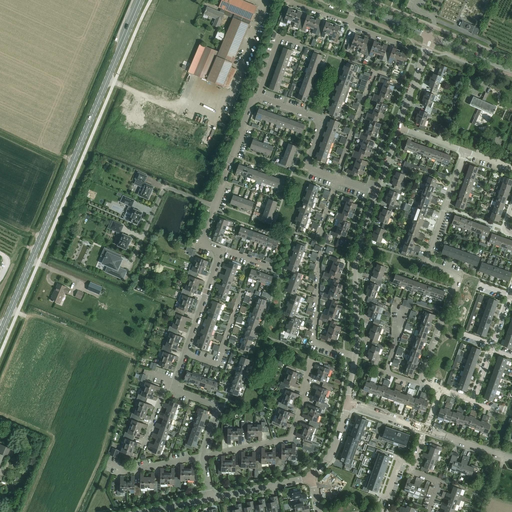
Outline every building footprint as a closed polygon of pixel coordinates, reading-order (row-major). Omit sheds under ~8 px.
[(192,64),(188,72),(194,74),(193,75),(223,87),(232,68),(234,63),(250,25),(257,7),(240,0),(222,0),(219,8),(221,9),(220,12),(207,7),(204,15),(203,17),(207,19),(208,16),(215,19),(213,26),(214,26),(219,28),(221,23),(224,15),(232,18),(233,19),(225,37),(219,52),(206,46),(200,44),(192,64)] [(292,22),(296,11),(289,8),(287,14),(284,13),(283,16),(281,15),(279,20),(281,20),(280,22),(283,23),(287,25),(288,21),(292,22)] [(300,29),(303,20),(300,19),(302,13),(296,11),(292,22),(295,23),(293,27),(300,29)] [(311,29),(315,18),(307,15),(305,21),(303,20),(300,29),(302,30),(305,31),(307,27),(311,29)] [(319,36),(322,27),(319,26),(321,20),(315,18),(311,29),(314,30),(312,34),(316,35),(319,36)] [(461,25),(460,27),(461,28),(470,32),(469,33),(477,36),(478,35),(481,28),(475,26),(474,26),(463,21),(461,25)] [(329,35),(333,25),(326,22),(324,28),(322,27),(319,36),(321,37),(324,38),(326,34),(329,35)] [(333,25),(329,35),(332,37),(331,41),(337,43),(340,33),(337,32),(340,27),(333,25)] [(218,31),(215,38),(222,41),(225,34),(218,31)] [(358,48),(362,37),(355,35),(353,41),(350,40),(347,50),(348,50),(349,49),(353,51),(355,47),(358,48)] [(366,55),(370,46),(367,45),(369,39),(362,37),(358,48),(362,49),(360,53),(366,55)] [(377,55),(381,44),(374,41),(372,47),(370,46),(366,55),(369,56),(372,58),(374,53),(377,55)] [(385,62),(388,53),(386,52),(388,46),(381,44),(377,55),(380,56),(379,60),(385,62)] [(396,61),(400,51),(393,48),(391,54),(388,53),(385,62),(388,63),(391,64),(392,60),(396,61)] [(400,51),(396,61),(399,63),(398,67),(401,68),(404,60),(406,61),(408,57),(405,56),(406,53),(400,51)] [(289,61),(291,56),(280,52),(279,55),(281,55),(280,58),(289,61)] [(313,53),(312,58),(321,61),(322,58),(323,59),(324,56),(313,53)] [(287,66),(289,61),(280,58),(279,61),(277,61),(276,63),(287,66)] [(312,58),(310,63),(320,67),(321,65),(319,64),(321,61),(312,58)] [(344,66),(343,68),(354,71),(357,72),(358,67),(356,66),(354,66),(355,64),(348,62),(348,63),(347,63),(346,66),(344,66)] [(285,71),(287,66),(276,63),(275,65),(277,66),(276,68),(285,71)] [(310,63),(308,68),(317,71),(318,68),(319,69),(320,67),(310,63)] [(430,80),(440,84),(442,77),(444,78),(447,68),(441,66),(438,75),(438,76),(433,74),(432,78),(431,77),(430,80)] [(284,77),(285,71),(276,68),(275,71),(274,71),(273,73),(284,77)] [(308,68),(306,73),(317,77),(317,75),(316,74),(317,71),(308,68)] [(343,68),(342,70),(344,71),(343,73),(352,77),(354,71),(343,68)] [(282,82),(284,77),(273,73),(272,75),(274,76),(273,79),(282,82)] [(306,73),(304,78),(313,82),(314,79),(316,79),(317,77),(306,73)] [(340,76),(340,78),(350,82),(352,77),(343,73),(342,76),(340,76)] [(380,75),(378,82),(383,83),(381,89),(392,93),(394,87),(389,85),(391,79),(389,78),(380,75)] [(304,78),(303,83),(313,87),(314,85),(312,84),(313,82),(304,78)] [(340,78),(339,80),(341,81),(340,84),(349,87),(350,87),(350,88),(351,88),(353,82),(350,82),(340,78)] [(280,87),(282,82),(273,79),(272,82),(270,81),(269,83),(280,87)] [(438,90),(440,84),(430,80),(428,83),(430,83),(429,87),(433,88),(432,91),(438,93),(439,90),(438,90)] [(278,92),(280,87),(269,83),(268,85),(270,86),(269,89),(278,92)] [(303,83),(301,89),(310,92),(311,89),(312,89),(313,87),(303,83)] [(337,86),(336,88),(340,89),(348,92),(349,92),(350,88),(350,87),(349,87),(340,84),(339,86),(337,86)] [(336,88),(335,90),(337,91),(336,94),(340,95),(347,97),(349,92),(348,92),(340,89),(336,88)] [(301,89),(299,94),(309,97),(310,95),(309,95),(310,92),(301,89)] [(374,94),(373,97),(383,101),(384,98),(390,100),(392,93),(381,89),(379,96),(374,94)] [(437,96),(438,93),(432,91),(431,94),(427,92),(425,96),(424,95),(423,98),(433,102),(435,96),(437,96)] [(299,94),(297,99),(306,102),(307,99),(309,99),(309,97),(299,94)] [(333,96),(333,98),(340,101),(343,102),(345,103),(347,97),(340,95),(336,94),(335,97),(333,96)] [(373,97),(372,100),(377,102),(374,108),(385,112),(388,106),(382,104),(383,101),(373,97)] [(473,97),(470,104),(493,114),(496,107),(485,102),(482,101),(473,97)] [(333,98),(332,101),(333,101),(332,104),(340,107),(341,107),(343,102),(340,101),(333,98)] [(431,108),(433,102),(423,98),(422,101),(423,102),(422,105),(427,107),(425,109),(432,112),(436,113),(437,110),(431,108)] [(330,106),(329,108),(340,112),(341,107),(340,107),(332,104),(331,107),(330,106)] [(261,119),(264,111),(261,110),(262,108),(259,107),(256,118),(261,119)] [(329,108),(328,111),(330,111),(329,114),(332,116),(331,118),(339,120),(341,113),(339,113),(340,112),(329,108)] [(367,113),(366,116),(377,120),(378,117),(383,119),(385,112),(374,108),(372,115),(367,113)] [(430,115),(432,112),(425,109),(424,112),(420,111),(419,114),(418,114),(416,117),(427,120),(429,114),(430,115)] [(266,121),(270,111),(268,110),(267,112),(264,111),(261,119),(266,121)] [(271,123),(274,114),(271,113),(272,112),(270,111),(266,121),(271,123)] [(276,125),(280,115),(278,114),(277,115),(274,114),(271,123),(276,125)] [(282,127),(285,118),(282,117),(282,115),(280,115),(276,125),(282,127)] [(366,116),(365,119),(370,121),(368,127),(379,131),(381,124),(376,122),(377,120),(366,116)] [(286,128),(290,118),(288,117),(287,119),(285,118),(282,127),(286,128)] [(425,126),(427,120),(416,117),(415,120),(417,120),(416,124),(420,125),(419,128),(425,130),(426,127),(425,126)] [(292,130),(295,121),(292,120),(292,119),(290,118),(286,128),(292,130)] [(328,122),(327,124),(338,128),(340,122),(331,119),(330,122),(328,122)] [(297,132),(301,122),(298,121),(298,122),(295,121),(292,130),(297,132)] [(301,122),(297,132),(302,134),(305,125),(302,124),(303,122),(301,122)] [(327,124),(326,126),(328,127),(327,130),(336,133),(338,128),(327,124)] [(439,131),(445,134),(447,128),(441,125),(439,131)] [(360,132),(359,135),(370,139),(371,136),(376,138),(379,131),(368,127),(365,133),(360,132)] [(324,132),(324,134),(334,138),(336,133),(327,130),(326,133),(324,132)] [(324,134),(323,136),(324,137),(324,140),(333,143),(332,143),(334,144),(334,143),(335,138),(334,138),(324,134)] [(359,135),(358,138),(363,140),(361,146),(372,150),(374,143),(369,141),(370,139),(359,135)] [(411,152),(414,143),(411,142),(411,140),(408,139),(405,148),(404,151),(407,152),(408,151),(411,152)] [(255,152),(259,142),(253,140),(250,149),(253,150),(253,151),(255,152)] [(321,142),(320,144),(331,148),(332,143),(333,143),(324,140),(322,143),(321,142)] [(261,152),(264,143),(259,142),(255,152),(257,153),(257,151),(261,152)] [(417,154),(420,145),(414,143),(411,152),(410,153),(414,154),(417,155),(417,154)] [(287,149),(297,153),(298,151),(296,150),(297,147),(289,144),(287,149)] [(320,144),(319,147),(321,147),(320,150),(329,153),(331,148),(320,144)] [(269,145),(265,156),(267,156),(268,155),(271,156),(274,147),(269,145)] [(424,154),(426,147),(420,145),(417,154),(417,155),(419,156),(420,155),(423,156),(424,154)] [(354,151),(353,154),(354,154),(363,157),(364,155),(370,157),(372,150),(361,146),(359,152),(354,151)] [(431,154),(432,149),(426,147),(424,154),(423,156),(426,157),(426,159),(429,160),(431,154)] [(296,155),(297,153),(287,149),(285,154),(294,157),(295,154),(296,155)] [(437,154),(438,152),(432,149),(431,154),(429,160),(431,161),(432,159),(435,160),(437,154)] [(317,152),(316,155),(327,158),(329,153),(320,150),(319,153),(317,152)] [(441,164),(444,154),(445,154),(438,152),(437,154),(435,160),(439,162),(438,163),(441,164)] [(293,160),(294,157),(285,154),(283,159),(294,163),(294,161),(293,160)] [(353,154),(352,157),(357,159),(354,165),(365,169),(368,162),(362,160),(363,157),(354,154),(353,154)] [(444,154),(441,164),(444,165),(444,164),(448,165),(449,162),(450,162),(451,159),(450,159),(451,156),(445,154),(444,154)] [(316,155),(316,157),(317,157),(316,161),(326,164),(328,159),(327,158),(316,155)] [(293,165),(294,163),(283,159),(281,164),(290,168),(291,164),(293,165)] [(241,175),(244,166),(241,165),(242,164),(240,163),(236,174),(241,175)] [(347,169),(346,173),(357,176),(358,174),(363,175),(365,169),(354,165),(352,171),(347,169)] [(477,174),(477,173),(479,170),(482,171),(483,168),(479,167),(478,168),(470,165),(468,171),(477,174)] [(246,177),(250,167),(248,166),(247,168),(244,166),(241,175),(246,177)] [(251,179),(255,170),(252,169),(252,167),(250,167),(246,177),(251,179)] [(407,176),(409,170),(403,168),(401,174),(396,172),(395,176),(394,175),(393,178),(403,181),(405,176),(407,176)] [(256,181),(260,170),(258,169),(257,171),(255,170),(251,179),(256,181)] [(261,183),(265,174),(262,173),(262,171),(260,170),(256,181),(261,183)] [(481,174),(477,173),(477,174),(468,171),(466,177),(475,180),(475,179),(476,176),(480,177),(481,174)] [(137,180),(135,184),(143,188),(140,196),(148,200),(154,187),(153,187),(146,184),(146,183),(145,184),(144,183),(147,177),(138,173),(135,179),(137,180)] [(266,184),(270,174),(268,173),(268,175),(265,174),(261,183),(266,184)] [(271,186),(275,178),(272,177),(273,175),(270,174),(266,184),(271,186)] [(276,188),(281,178),(278,177),(278,179),(275,178),(271,186),(276,188)] [(426,183),(442,189),(443,186),(436,184),(437,180),(428,177),(426,183)] [(483,182),(475,179),(475,180),(466,177),(463,183),(464,183),(473,186),(473,185),(474,182),(482,185),(482,184),(483,182)] [(502,183),(511,186),(511,184),(511,179),(504,177),(503,182),(499,181),(498,183),(502,184),(502,183)] [(281,178),(276,188),(282,190),(285,181),(282,180),(283,178),(281,178)] [(401,188),(403,181),(393,178),(392,181),(393,181),(392,185),(396,186),(395,189),(401,191),(402,188),(401,188)] [(441,192),(442,189),(426,183),(424,190),(432,193),(433,189),(441,192)] [(476,186),(473,185),(473,186),(464,183),(463,183),(461,189),(471,192),(471,191),(472,188),(476,189),(476,186)] [(509,192),(511,186),(502,183),(502,184),(500,188),(497,187),(496,189),(500,190),(500,189),(509,192)] [(306,189),(317,193),(319,187),(310,184),(309,187),(307,187),(306,189)] [(315,198),(317,193),(306,189),(306,191),(307,192),(306,194),(315,198)] [(400,195),(401,191),(395,189),(394,192),(390,191),(389,194),(387,193),(386,196),(396,200),(398,194),(400,195)] [(474,192),(471,191),(471,192),(461,189),(459,195),(468,198),(469,197),(470,193),(474,195),(474,192)] [(507,198),(509,192),(500,189),(500,190),(498,194),(495,193),(494,195),(497,196),(498,195),(507,198)] [(431,196),(432,193),(424,190),(421,196),(437,202),(438,199),(431,196)] [(313,203),(315,198),(306,194),(305,197),(304,197),(303,199),(313,203)] [(235,207),(239,197),(233,195),(230,204),(233,205),(233,207),(235,207)] [(474,199),(469,197),(468,198),(459,195),(457,201),(466,204),(467,203),(468,199),(473,201),(474,199)] [(505,204),(507,198),(498,195),(497,196),(496,200),(493,198),(492,201),(495,202),(496,201),(505,204)] [(123,196),(120,202),(129,206),(127,212),(132,214),(129,221),(137,225),(139,221),(141,217),(143,213),(134,209),(135,208),(132,207),(135,201),(123,196)] [(344,208),(355,212),(357,205),(352,203),(353,200),(342,196),(341,200),(346,202),(344,208)] [(394,206),(396,200),(386,196),(385,199),(387,200),(385,203),(390,205),(389,207),(395,210),(396,207),(394,206)] [(436,204),(437,202),(421,196),(419,202),(428,205),(429,202),(436,204)] [(241,208),(244,199),(239,197),(235,207),(237,208),(238,207),(241,208)] [(245,211),(249,201),(244,199),(241,208),(244,209),(243,210),(245,211)] [(267,204),(277,208),(278,206),(277,206),(278,202),(269,199),(267,204)] [(313,203),(303,199),(302,201),(304,202),(303,205),(312,208),(313,208),(314,203),(313,203)] [(249,201),(245,211),(247,212),(248,210),(251,211),(254,202),(249,201)] [(470,204),(467,203),(466,204),(457,201),(455,207),(464,210),(466,205),(469,207),(470,204)] [(503,210),(505,204),(496,201),(495,202),(494,206),(491,204),(490,207),(493,208),(494,207),(503,210)] [(427,208),(428,205),(419,202),(417,208),(433,214),(434,211),(427,208)] [(277,210),(277,208),(267,204),(265,210),(274,213),(275,210),(277,210)] [(310,213),(312,208),(303,205),(302,207),(300,207),(299,209),(310,213)] [(394,212),(395,210),(389,207),(388,210),(383,209),(382,212),(381,212),(380,215),(390,218),(392,212),(394,212)] [(501,216),(503,210),(494,207),(493,208),(492,212),(489,210),(486,210),(485,212),(488,213),(491,214),(492,213),(501,216)] [(353,218),(355,212),(344,208),(342,214),(337,212),(336,215),(340,217),(346,219),(347,216),(353,218)] [(432,217),(433,214),(417,208),(415,214),(424,218),(425,214),(432,217)] [(308,218),(310,213),(299,209),(298,211),(300,212),(299,215),(308,218)] [(273,216),(274,213),(265,210),(263,215),(274,218),(274,216),(273,216)] [(499,222),(501,216),(492,213),(491,214),(490,218),(487,217),(486,219),(490,220),(490,219),(499,222)] [(422,221),(424,218),(415,214),(413,220),(429,226),(430,223),(422,221)] [(273,220),(274,218),(263,215),(261,220),(270,223),(271,220),(273,220)] [(309,218),(308,218),(299,215),(298,218),(296,217),(295,219),(307,223),(309,218)] [(345,222),(346,219),(340,217),(336,215),(335,219),(340,220),(337,226),(348,230),(351,224),(345,222)] [(388,224),(390,218),(380,215),(379,218),(380,218),(379,222),(383,223),(382,226),(388,228),(390,229),(391,227),(389,226),(389,225),(388,224)] [(458,227),(461,218),(455,215),(452,224),(456,226),(455,230),(458,230),(459,227),(458,227)] [(464,229),(467,220),(461,218),(458,227),(459,227),(462,228),(461,232),(463,233),(465,229),(464,229)] [(305,229),(307,223),(295,219),(295,221),(296,222),(295,225),(299,227),(298,230),(303,231),(304,228),(305,229)] [(428,229),(429,226),(413,220),(411,226),(419,229),(420,226),(428,229)] [(470,231),(473,222),(467,220),(464,229),(465,229),(468,230),(467,234),(469,235),(471,231),(470,231)] [(114,221),(111,228),(117,231),(117,233),(117,235),(122,237),(118,246),(126,250),(127,250),(127,249),(128,246),(129,246),(130,242),(131,238),(132,238),(131,238),(123,234),(124,233),(121,232),(124,226),(114,221)] [(476,233),(479,224),(473,222),(470,231),(471,231),(474,232),(473,236),(475,237),(476,233)] [(481,235),(485,226),(479,224),(476,233),(480,235),(479,238),(481,239),(482,236),(483,235),(481,235)] [(346,237),(348,230),(337,226),(335,233),(330,231),(329,234),(340,238),(341,235),(346,237)] [(387,231),(388,228),(382,226),(381,229),(377,227),(376,231),(374,230),(373,233),(383,237),(385,231),(387,231)] [(418,233),(419,229),(411,226),(408,233),(424,238),(425,235),(418,233)] [(483,235),(482,236),(486,237),(485,240),(487,241),(488,238),(488,237),(491,228),(485,226),(481,235),(483,235)] [(381,243),(383,237),(373,233),(372,236),(374,236),(372,240),(377,242),(376,244),(382,246),(383,243),(381,243)] [(423,241),(424,238),(408,233),(406,239),(415,242),(416,238),(423,241)] [(493,245),(492,248),(490,253),(493,254),(494,249),(495,249),(496,245),(495,245),(498,236),(492,234),(489,243),(493,245)] [(501,247),(504,238),(498,236),(495,245),(496,245),(499,247),(498,250),(501,251),(502,247),(501,247)] [(507,249),(510,240),(504,238),(501,247),(502,247),(505,249),(504,252),(506,253),(508,250),(507,249)] [(414,245),(415,242),(406,239),(404,245),(420,250),(421,248),(414,245)] [(450,247),(449,246),(446,245),(447,242),(445,241),(443,245),(444,245),(441,254),(447,256),(450,247)] [(293,248),(304,252),(306,245),(298,242),(297,244),(296,247),(294,246),(293,248)] [(457,249),(455,248),(452,247),(453,244),(451,243),(449,246),(450,247),(447,256),(454,258),(457,249)] [(419,253),(420,250),(404,245),(402,251),(401,254),(405,255),(406,253),(410,254),(412,251),(419,253)] [(463,251),(461,251),(458,249),(459,246),(457,245),(455,248),(457,249),(454,258),(460,260),(463,251)] [(194,257),(196,253),(197,250),(188,247),(186,251),(192,253),(191,256),(194,257)] [(469,253),(467,253),(464,251),(465,248),(462,247),(461,251),(463,251),(460,260),(465,262),(469,253)] [(302,257),(304,252),(293,248),(292,251),(294,251),(293,254),(302,257)] [(474,255),(473,255),(470,254),(471,250),(468,249),(467,253),(469,253),(465,262),(471,264),(474,255)] [(105,250),(102,256),(106,258),(103,264),(111,267),(109,273),(120,278),(123,270),(118,268),(122,260),(113,256),(114,253),(105,250)] [(474,255),(471,264),(477,266),(480,257),(475,256),(477,252),(474,251),(473,255),(474,255)] [(300,262),(302,257),(293,254),(292,257),(290,256),(290,258),(300,262)] [(341,271),(342,271),(345,265),(339,263),(340,260),(330,256),(329,259),(333,261),(331,268),(341,271)] [(194,264),(205,268),(206,265),(210,266),(211,263),(196,257),(194,264)] [(298,267),(300,262),(290,258),(289,261),(290,261),(290,264),(298,267)] [(487,264),(483,263),(484,259),(482,258),(481,262),(482,263),(479,271),(485,274),(488,264),(487,264)] [(494,266),(493,266),(489,265),(490,261),(488,260),(487,264),(488,264),(485,274),(491,275),(494,266)] [(374,270),(384,274),(386,267),(382,266),(383,263),(377,261),(376,264),(377,264),(376,268),(375,267),(374,270)] [(223,266),(237,270),(239,265),(230,262),(229,265),(224,263),(223,266)] [(500,268),(499,268),(495,267),(496,263),(494,263),(493,266),(494,266),(491,275),(497,278),(500,268)] [(204,271),(205,268),(194,264),(192,270),(189,270),(188,273),(198,276),(199,273),(207,276),(208,273),(204,271)] [(297,272),(298,267),(290,264),(289,267),(287,266),(286,269),(292,271),(297,272)] [(506,270),(505,270),(501,269),(502,266),(500,265),(499,268),(500,268),(497,278),(503,280),(506,270)] [(235,276),(237,270),(223,266),(222,268),(227,270),(226,272),(235,276)] [(506,270),(503,280),(509,282),(511,273),(507,271),(508,268),(506,267),(505,270),(506,270)] [(340,278),(342,271),(341,271),(331,268),(329,274),(324,272),(322,278),(328,280),(329,278),(334,279),(335,276),(340,278)] [(381,280),(384,274),(374,270),(372,273),(374,273),(373,277),(372,276),(371,279),(382,284),(383,280),(381,280)] [(303,274),(297,272),(292,271),(291,273),(293,274),(292,276),(301,280),(303,274)] [(233,281),(235,276),(226,272),(225,275),(220,274),(220,276),(233,281)] [(197,279),(198,276),(188,273),(187,276),(189,277),(187,283),(198,287),(199,283),(204,285),(205,282),(197,279)] [(398,287),(402,277),(396,275),(394,278),(392,278),(390,282),(392,283),(396,285),(396,286),(398,287)] [(231,286),(233,281),(220,276),(219,278),(223,280),(222,283),(231,286)] [(299,285),(301,280),(292,276),(291,279),(289,279),(289,281),(299,285)] [(405,288),(408,279),(402,277),(398,287),(401,288),(402,287),(405,288)] [(340,292),(341,292),(344,285),(338,284),(339,281),(334,279),(330,288),(340,292)] [(381,287),(382,284),(371,279),(370,282),(371,283),(369,286),(368,286),(367,289),(377,293),(379,286),(381,287)] [(411,291),(414,281),(408,279),(405,288),(408,289),(408,290),(411,291)] [(297,290),(299,285),(289,281),(288,283),(289,284),(288,287),(297,290)] [(417,292),(420,283),(414,281),(411,291),(413,292),(414,291),(417,292)] [(91,282),(87,290),(99,295),(102,287),(91,282)] [(197,290),(198,287),(187,283),(185,289),(183,289),(182,292),(191,295),(192,292),(200,295),(201,292),(197,290)] [(229,291),(231,286),(222,283),(221,285),(217,284),(216,286),(229,291)] [(423,296),(426,285),(420,283),(417,292),(421,293),(420,295),(423,296)] [(68,294),(70,289),(67,288),(58,284),(53,295),(51,300),(60,304),(65,293),(68,294)] [(430,296),(433,288),(426,285),(423,296),(426,296),(426,295),(430,296)] [(228,296),(229,291),(216,286),(215,288),(220,290),(219,293),(228,296)] [(295,295),(297,290),(288,287),(287,289),(286,289),(285,291),(291,294),(291,293),(295,295)] [(339,299),(341,292),(340,292),(330,288),(328,295),(323,293),(322,296),(328,298),(332,300),(333,297),(339,299)] [(435,300),(439,290),(433,288),(430,296),(433,297),(432,299),(435,300)] [(375,298),(377,293),(367,289),(366,291),(367,292),(366,295),(369,296),(368,299),(378,303),(379,300),(375,298)] [(81,300),(84,293),(78,290),(75,298),(81,300)] [(439,290),(435,300),(438,301),(439,299),(442,301),(445,292),(439,290)] [(190,298),(191,295),(182,292),(181,295),(183,295),(181,302),(192,306),(193,302),(197,304),(198,300),(190,298)] [(226,301),(228,296),(219,293),(218,296),(216,295),(215,298),(226,301)] [(302,297),(295,295),(291,293),(291,294),(290,296),(292,296),(291,299),(300,302),(302,297)] [(256,303),(267,307),(268,304),(266,304),(267,301),(258,298),(256,303)] [(487,304),(496,307),(498,301),(489,298),(487,304)] [(298,307),(300,302),(291,299),(290,302),(288,301),(287,304),(298,307)] [(384,305),(378,303),(368,299),(367,302),(372,304),(371,307),(369,307),(368,310),(378,314),(381,307),(383,308),(384,305)] [(329,309),(340,313),(342,306),(337,304),(338,301),(333,300),(329,309)] [(212,307),(221,310),(223,304),(212,301),(211,303),(213,304),(212,307)] [(191,309),(192,306),(181,302),(179,308),(176,307),(175,310),(185,314),(185,311),(194,314),(195,311),(191,309)] [(266,309),(267,307),(256,303),(254,308),(263,311),(264,308),(266,309)] [(296,312),(298,307),(287,304),(286,306),(288,306),(287,309),(296,312)] [(494,313),(496,307),(487,304),(485,310),(494,313)] [(219,315),(221,310),(212,307),(211,309),(209,309),(208,311),(219,315)] [(262,314),(263,311),(254,308),(253,313),(263,317),(264,315),(262,314)] [(294,317),(296,312),(287,309),(286,312),(284,311),(283,314),(290,316),(294,317)] [(338,320),(340,313),(329,309),(327,315),(322,314),(321,317),(326,319),(330,320),(331,320),(332,318),(338,320)] [(184,316),(185,314),(175,310),(174,314),(176,314),(174,321),(185,324),(186,321),(191,323),(192,319),(184,316)] [(376,319),(378,314),(368,310),(367,313),(369,313),(367,317),(375,319),(373,322),(380,324),(381,321),(376,319)] [(492,319),(494,313),(485,310),(483,316),(492,319)] [(217,320),(219,315),(208,311),(208,313),(209,314),(208,317),(217,320)] [(423,318),(432,321),(433,318),(434,319),(435,315),(423,311),(422,314),(424,315),(423,318)] [(262,319),(263,317),(253,313),(251,318),(260,321),(261,318),(262,319)] [(300,319),(294,317),(290,316),(289,318),(290,319),(289,322),(301,326),(303,321),(300,320),(300,319)] [(490,325),(492,319),(483,316),(481,322),(490,325)] [(215,325),(217,320),(208,317),(207,320),(206,319),(205,321),(215,325)] [(337,322),(331,320),(330,320),(326,319),(321,317),(320,320),(330,324),(328,330),(339,334),(341,327),(336,325),(337,322)] [(259,324),(260,321),(251,318),(249,323),(259,327),(260,325),(259,324)] [(430,325),(432,321),(423,318),(421,324),(431,328),(432,325),(430,325)] [(184,328),(185,324),(174,321),(172,327),(170,326),(169,329),(178,333),(179,330),(187,333),(188,329),(184,328)] [(214,330),(215,325),(205,321),(204,324),(206,324),(205,327),(214,330)] [(301,326),(289,322),(288,324),(287,324),(286,326),(299,331),(301,326)] [(383,326),(380,324),(373,322),(372,325),(374,326),(373,328),(371,328),(370,331),(380,335),(382,328),(383,326)] [(488,331),(490,325),(481,322),(479,328),(488,331)] [(259,329),(259,327),(249,323),(247,328),(256,332),(257,329),(259,329)] [(430,331),(431,328),(421,324),(418,330),(427,334),(428,330),(430,331)] [(297,336),(299,331),(286,326),(285,328),(287,329),(286,332),(297,336)] [(212,335),(214,330),(205,327),(204,330),(202,329),(201,331),(212,335)] [(255,334),(256,332),(247,328),(245,334),(256,337),(257,335),(255,334)] [(485,337),(488,331),(479,328),(477,334),(485,337)] [(177,335),(178,333),(169,329),(168,333),(170,333),(168,340),(179,343),(180,340),(184,341),(185,338),(177,335)] [(337,341),(339,334),(328,330),(326,336),(321,334),(320,338),(321,338),(325,340),(330,342),(331,339),(337,341)] [(426,337),(427,334),(418,330),(416,337),(426,340),(427,337),(426,337)] [(210,340),(212,335),(201,331),(200,334),(202,334),(201,337),(210,340)] [(378,341),(380,335),(370,331),(369,334),(370,334),(369,338),(373,340),(372,343),(378,344),(379,341),(378,341)] [(255,339),(256,337),(245,334),(243,339),(252,342),(254,339),(255,339)] [(211,341),(210,340),(201,337),(200,340),(198,339),(198,342),(209,346),(211,341)] [(425,343),(426,340),(416,337),(414,343),(423,346),(424,343),(425,343)] [(251,345),(252,342),(243,339),(242,344),(252,347),(253,345),(251,345)] [(177,347),(179,343),(168,340),(165,346),(163,345),(162,348),(171,352),(172,349),(181,352),(182,348),(177,347)] [(511,342),(505,340),(503,346),(511,349),(511,347),(511,342)] [(207,351),(209,346),(198,342),(197,344),(198,344),(197,348),(202,349),(202,351),(206,353),(206,351),(207,351)] [(383,346),(378,344),(372,343),(371,345),(372,345),(371,349),(369,349),(368,352),(380,356),(379,355),(381,349),(382,350),(383,346)] [(422,349),(423,346),(414,343),(412,349),(422,352),(423,350),(422,349)] [(251,350),(252,347),(242,344),(240,349),(249,352),(250,349),(251,350)] [(470,353),(479,356),(481,350),(472,347),(470,353)] [(171,354),(171,352),(162,348),(161,352),(163,352),(161,359),(172,363),(173,359),(178,360),(179,357),(171,354)] [(421,355),(422,352),(412,349),(410,355),(419,358),(420,355),(421,355)] [(377,365),(380,356),(368,352),(367,354),(369,355),(368,358),(372,360),(371,363),(377,365)] [(477,362),(479,356),(470,353),(468,359),(477,362)] [(417,361),(419,358),(410,355),(408,361),(418,365),(419,362),(417,361)] [(506,366),(506,365),(507,361),(511,362),(511,360),(507,358),(507,359),(499,356),(497,362),(506,366)] [(240,362),(250,366),(251,364),(249,363),(250,360),(241,357),(240,362)] [(171,366),(172,363),(161,359),(159,365),(174,370),(175,367),(171,366)] [(475,368),(477,362),(468,359),(466,365),(475,368)] [(417,367),(418,365),(408,361),(405,367),(414,370),(416,366),(417,367)] [(249,368),(250,366),(240,362),(238,367),(247,371),(248,368),(249,368)] [(510,366),(506,365),(506,366),(497,362),(495,368),(503,372),(504,371),(505,367),(509,368),(510,369),(511,367),(510,366)] [(316,364),(314,368),(319,369),(317,373),(328,377),(331,370),(333,371),(334,368),(325,364),(324,367),(316,364)] [(472,374),(475,368),(466,365),(464,371),(472,374)] [(286,376),(297,380),(298,377),(302,378),(303,375),(295,372),(296,369),(287,366),(284,373),(286,374),(286,376)] [(246,373),(247,371),(238,367),(236,372),(246,376),(247,374),(246,373)] [(413,374),(414,370),(405,367),(404,370),(403,370),(402,373),(404,374),(413,377),(414,374),(413,374)] [(507,372),(504,371),(503,372),(495,368),(493,373),(502,377),(502,376),(503,373),(508,375),(509,373),(507,372)] [(189,384),(192,373),(187,371),(186,375),(184,380),(187,381),(186,383),(189,384)] [(470,380),(472,374),(464,371),(462,377),(470,380)] [(246,378),(246,376),(236,372),(234,378),(243,381),(244,378),(246,378)] [(194,384),(198,375),(192,373),(189,384),(191,385),(191,383),(194,384)] [(312,374),(311,378),(324,382),(323,385),(332,388),(333,385),(326,383),(328,377),(317,373),(316,376),(312,374)] [(505,378),(502,376),(502,377),(493,373),(490,380),(499,383),(500,383),(501,379),(505,380),(506,380),(507,378),(505,378)] [(199,388),(203,377),(203,376),(200,375),(199,376),(198,375),(194,384),(197,385),(197,387),(199,388)] [(295,383),(297,380),(286,376),(283,382),(281,382),(280,385),(289,388),(290,385),(298,388),(300,385),(295,383)] [(369,393),(375,377),(372,376),(371,379),(368,377),(366,381),(367,381),(366,382),(363,390),(369,393)] [(205,388),(208,379),(203,377),(199,388),(201,388),(202,387),(205,388)] [(376,394),(378,387),(375,385),(378,378),(375,377),(369,393),(376,395),(376,394)] [(468,386),(470,380),(462,377),(460,383),(468,386)] [(209,391),(213,380),(208,378),(208,379),(205,388),(207,389),(207,390),(209,391)] [(242,383),(243,381),(234,378),(232,383),(243,386),(244,384),(242,383)] [(217,392),(219,385),(217,385),(218,382),(218,381),(213,380),(209,391),(211,392),(212,390),(215,391),(217,392)] [(382,396),(387,381),(385,380),(382,387),(378,386),(378,387),(376,394),(382,396)] [(505,384),(500,383),(499,383),(490,380),(488,386),(497,389),(497,388),(499,385),(504,386),(505,384)] [(388,399),(391,390),(388,389),(390,382),(387,381),(382,396),(388,399)] [(143,389),(154,393),(155,389),(160,390),(161,387),(146,382),(143,389)] [(242,389),(243,386),(232,383),(231,388),(239,391),(240,388),(242,389)] [(466,392),(468,386),(460,383),(457,389),(466,392)] [(394,401),(400,385),(397,384),(394,392),(391,390),(388,399),(394,401)] [(288,391),(289,388),(280,385),(279,388),(286,390),(284,397),(295,401),(296,397),(300,399),(301,395),(288,391)] [(314,385),(312,388),(317,390),(315,393),(326,397),(329,391),(331,392),(332,388),(323,385),(322,388),(314,385)] [(400,403),(403,395),(400,394),(403,386),(400,385),(394,401),(400,403)] [(504,391),(497,388),(497,389),(488,386),(486,392),(495,395),(495,394),(497,391),(503,393),(504,391)] [(238,394),(239,391),(231,388),(229,393),(239,397),(240,394),(238,394)] [(153,396),(154,393),(143,389),(141,395),(139,394),(138,397),(147,401),(148,398),(156,401),(157,398),(153,396)] [(407,404),(412,390),(409,389),(406,396),(403,395),(400,403),(407,405),(407,404)] [(414,404),(416,399),(415,398),(415,399),(412,398),(415,391),(412,390),(407,404),(407,405),(413,407),(414,404)] [(419,409),(424,393),(422,392),(419,400),(416,399),(414,404),(413,407),(419,409)] [(499,396),(495,394),(495,395),(486,392),(484,398),(493,401),(494,397),(498,398),(499,396)] [(310,395),(309,398),(317,401),(316,404),(317,404),(325,407),(327,404),(324,403),(326,397),(315,393),(314,397),(310,395)] [(424,393),(419,409),(425,411),(428,403),(424,402),(427,394),(424,393)] [(146,403),(147,401),(138,397),(137,400),(139,401),(136,408),(147,412),(149,408),(153,410),(154,406),(146,403)] [(293,404),(295,401),(284,397),(281,403),(279,402),(278,405),(288,409),(289,406),(296,409),(298,405),(293,404)] [(163,405),(177,410),(179,404),(170,401),(169,404),(164,402),(163,405)] [(449,404),(450,404),(447,402),(444,410),(441,409),(438,417),(444,419),(449,404)] [(307,404),(306,407),(310,409),(309,412),(320,416),(322,410),(324,410),(325,407),(317,404),(316,404),(315,407),(307,404)] [(450,421),(453,412),(453,413),(450,412),(452,405),(450,404),(449,404),(444,419),(450,421),(451,421),(450,421)] [(175,415),(177,410),(163,405),(163,407),(167,409),(166,411),(175,415)] [(287,411),(288,409),(278,405),(277,408),(279,409),(277,416),(288,419),(289,416),(293,418),(295,414),(287,411)] [(456,423),(462,407),(459,406),(456,414),(453,412),(450,421),(451,421),(456,423)] [(463,425),(466,416),(465,416),(465,417),(462,416),(465,408),(462,407),(456,423),(463,425)] [(146,415),(147,412),(136,408),(134,414),(132,413),(131,416),(140,419),(141,417),(149,420),(151,417),(146,415)] [(198,414),(208,418),(209,415),(208,415),(209,411),(200,408),(198,414)] [(469,426),(474,411),(472,410),(469,418),(466,416),(463,425),(462,428),(464,429),(465,428),(466,426),(469,426)] [(161,413),(160,415),(173,420),(175,415),(166,411),(165,414),(161,413)] [(478,421),(475,420),(477,412),(474,411),(469,426),(475,429),(478,421)] [(303,414),(302,417),(310,420),(309,423),(319,426),(320,423),(318,422),(320,416),(309,412),(308,415),(303,414)] [(208,420),(208,418),(198,414),(196,419),(205,422),(206,419),(208,420)] [(163,422),(172,425),(173,420),(160,415),(159,417),(164,419),(163,422)] [(481,432),(487,416),(484,415),(481,422),(478,421),(475,429),(481,432)] [(139,422),(140,419),(131,416),(130,419),(132,420),(130,426),(141,430),(142,427),(146,428),(147,425),(139,422)] [(287,423),(288,419),(277,416),(275,422),(273,421),(271,424),(281,427),(282,425),(290,428),(291,424),(287,423)] [(487,416),(481,432),(487,434),(490,426),(487,424),(489,417),(487,416)] [(356,417),(355,422),(362,425),(365,426),(367,426),(369,421),(366,420),(356,417)] [(204,425),(205,422),(196,419),(194,424),(205,428),(206,425),(204,425)] [(170,430),(172,425),(163,422),(162,424),(157,423),(156,425),(170,430)] [(235,431),(235,440),(238,440),(238,445),(242,445),(242,432),(245,432),(245,422),(242,422),(242,429),(237,429),(237,431),(235,431)] [(248,422),(245,422),(245,432),(248,432),(248,441),(251,441),(251,436),(255,436),(255,425),(253,425),(248,424),(248,422)] [(257,425),(255,425),(255,436),(258,436),(258,441),(262,441),(262,432),(268,432),(268,427),(265,427),(265,422),(262,422),(262,425),(257,425)] [(300,423),(299,426),(303,427),(302,431),(313,435),(316,428),(318,429),(319,426),(309,423),(309,425),(300,423)] [(204,430),(205,428),(194,424),(193,429),(201,432),(202,429),(204,430)] [(168,435),(170,430),(156,425),(155,427),(160,429),(159,432),(168,435)] [(140,434),(141,430),(130,426),(128,433),(125,432),(124,435),(133,438),(135,435),(143,438),(144,435),(140,434)] [(228,426),(225,426),(225,436),(228,436),(228,445),(231,445),(231,440),(235,440),(235,431),(235,429),(233,429),(228,428),(228,426)] [(380,433),(378,439),(381,440),(382,439),(387,441),(391,429),(385,426),(382,434),(380,433)] [(201,435),(201,432),(193,429),(191,434),(201,438),(202,435),(201,435)] [(391,429),(387,441),(393,443),(394,441),(397,431),(391,429)] [(297,433),(295,436),(304,439),(303,442),(304,442),(312,445),(313,442),(311,441),(313,435),(302,431),(301,434),(297,433)] [(352,431),(350,436),(360,439),(362,435),(352,431)] [(397,431),(394,441),(400,443),(403,433),(397,431)] [(166,440),(168,435),(159,432),(158,435),(153,433),(153,435),(166,440)] [(403,433),(400,443),(399,446),(404,448),(404,449),(408,450),(410,444),(407,443),(410,435),(403,433)] [(201,440),(201,438),(191,434),(189,439),(198,442),(199,439),(201,440)] [(132,441),(133,438),(124,435),(123,438),(125,439),(123,445),(134,449),(135,446),(140,447),(141,444),(132,441)] [(164,445),(166,440),(153,435),(152,437),(156,439),(155,442),(164,445)] [(347,435),(346,440),(358,445),(360,439),(350,436),(347,435)] [(197,445),(198,442),(189,439),(187,444),(198,448),(199,446),(197,445)] [(346,440),(344,445),(357,449),(358,445),(346,440)] [(163,450),(164,445),(155,442),(154,445),(150,443),(149,446),(163,450)] [(438,455),(440,450),(441,451),(443,448),(431,443),(428,449),(430,450),(429,452),(438,455)] [(7,457),(10,449),(0,444),(0,466),(4,456),(7,457)] [(289,460),(289,449),(285,449),(285,444),(282,444),(282,457),(279,457),(279,467),(279,471),(282,471),(283,467),(282,467),(282,460),(289,460)] [(133,453),(134,449),(123,445),(121,452),(136,457),(137,454),(133,453)] [(344,445),(342,450),(355,454),(357,449),(344,445)] [(161,455),(163,450),(149,446),(148,448),(153,449),(152,452),(161,455)] [(117,458),(119,451),(113,448),(111,453),(110,455),(117,458)] [(268,464),(269,453),(265,453),(265,448),(262,448),(262,461),(259,461),(259,471),(262,471),(262,464),(268,464)] [(279,467),(279,457),(276,457),(276,448),(272,448),(272,453),(269,453),(268,464),(275,464),(275,467),(279,467)] [(342,450),(341,455),(353,459),(355,454),(342,450)] [(374,459),(376,460),(387,464),(390,457),(382,454),(383,452),(377,450),(375,453),(377,453),(374,459)] [(249,468),(249,457),(245,457),(245,452),(242,452),(242,465),(239,465),(239,475),(242,475),(242,468),(249,468)] [(259,471),(259,461),(256,461),(256,452),(252,452),(252,457),(249,457),(249,468),(255,468),(255,471),(259,471)] [(440,456),(438,455),(429,452),(428,454),(424,453),(423,456),(436,460),(438,461),(440,456)] [(449,466),(448,467),(451,468),(451,469),(450,469),(449,471),(450,472),(455,474),(456,471),(459,462),(456,462),(457,460),(458,457),(457,457),(452,455),(453,453),(451,453),(450,456),(452,457),(451,458),(449,466)] [(341,455),(339,461),(346,463),(345,466),(350,468),(353,459),(341,455)] [(229,472),(229,461),(225,461),(225,456),(222,456),(222,465),(219,465),(218,475),(222,475),(222,472),(229,472)] [(239,475),(239,465),(236,465),(236,456),(232,456),(232,461),(229,461),(229,472),(235,472),(235,475),(239,475)] [(434,465),(436,460),(423,456),(422,459),(426,460),(426,462),(434,465)] [(459,462),(456,471),(461,473),(467,457),(464,456),(461,463),(459,462)] [(467,457),(461,473),(466,475),(469,466),(467,465),(470,458),(467,457)] [(376,460),(374,465),(385,469),(387,464),(376,460)] [(432,471),(434,465),(426,462),(425,465),(423,464),(421,470),(429,472),(430,470),(432,471)] [(188,481),(188,469),(184,469),(184,464),(181,465),(181,477),(178,477),(178,487),(181,487),(181,481),(188,481)] [(188,469),(188,481),(194,481),(194,483),(198,483),(198,473),(195,473),(195,465),(191,465),(191,469),(188,469)] [(374,465),(372,470),(384,474),(385,469),(374,465)] [(469,466),(466,475),(474,477),(478,467),(475,466),(474,468),(469,466)] [(168,485),(168,473),(164,473),(164,469),(161,468),(161,482),(158,482),(157,491),(161,491),(161,485),(168,485)] [(178,487),(178,477),(175,477),(175,469),(171,469),(171,473),(168,473),(168,485),(174,485),(174,487),(178,487)] [(372,470),(370,476),(381,480),(384,474),(372,470)] [(148,489),(148,477),(144,477),(144,473),(141,473),(141,486),(138,486),(138,495),(141,495),(141,489),(148,489)] [(157,491),(158,482),(155,482),(155,473),(151,473),(151,477),(148,477),(148,489),(154,489),(154,491),(157,491)] [(369,475),(367,481),(379,486),(381,480),(370,476),(369,475)] [(128,493),(128,481),(124,481),(124,477),(121,477),(121,482),(121,488),(118,488),(117,495),(121,495),(121,493),(128,493)] [(138,495),(138,486),(135,486),(135,477),(131,477),(131,481),(128,481),(128,493),(134,493),(134,495),(138,495)] [(414,494),(420,478),(417,477),(414,485),(412,484),(409,493),(414,494)] [(409,493),(412,484),(410,483),(411,479),(408,478),(404,491),(409,493)] [(419,496),(422,488),(420,487),(423,480),(420,478),(414,494),(413,497),(418,499),(419,496)] [(364,486),(362,490),(368,492),(369,489),(377,492),(379,486),(367,481),(365,487),(364,486)] [(422,488),(419,496),(424,498),(429,485),(428,485),(426,484),(424,488),(422,488)] [(452,492),(462,496),(464,491),(464,490),(459,488),(460,486),(453,484),(451,489),(452,490),(452,492)] [(300,488),(288,491),(289,497),(292,496),(293,500),(299,499),(300,501),(302,501),(303,501),(303,502),(307,501),(307,497),(302,498),(302,495),(300,488)] [(462,496),(452,492),(451,494),(443,491),(442,494),(461,501),(462,496)] [(459,506),(461,501),(442,494),(441,497),(449,500),(448,502),(459,506)] [(267,506),(265,507),(266,510),(266,511),(273,511),(277,511),(275,505),(279,504),(277,496),(274,497),(275,502),(272,503),(268,503),(267,504),(266,504),(267,506)] [(255,509),(253,509),(254,511),(264,511),(264,507),(265,507),(267,506),(266,504),(267,504),(266,499),(261,500),(262,504),(260,505),(256,506),(255,506),(254,506),(255,509)] [(243,508),(242,509),(243,511),(245,511),(252,511),(252,510),(253,509),(255,509),(254,506),(255,506),(254,501),(250,502),(251,507),(248,507),(244,508),(243,508)] [(296,501),(291,502),(292,509),(295,508),(296,511),(302,511),(309,511),(309,509),(305,510),(304,507),(303,502),(303,501),(302,501),(300,501),(300,503),(297,504),(296,501)] [(457,511),(459,506),(448,502),(447,504),(443,503),(442,506),(457,511)]
